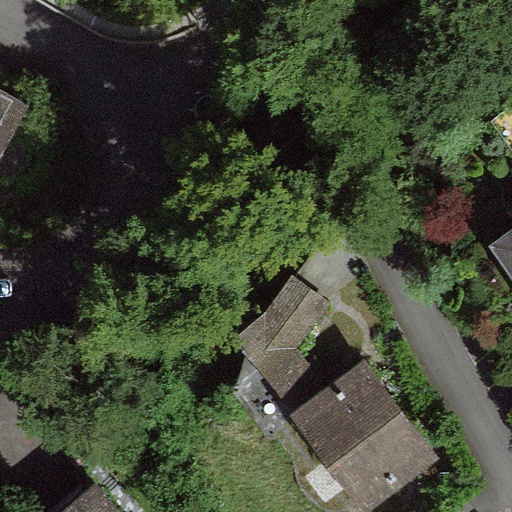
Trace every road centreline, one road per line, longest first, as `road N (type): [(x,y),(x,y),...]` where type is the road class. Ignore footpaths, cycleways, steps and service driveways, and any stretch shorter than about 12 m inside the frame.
road 1 (residential): [(395,0),(375,51),(370,177),(404,272),(511,466)]
road 2 (residential): [(0,295),(45,287),(101,239),(126,190),(118,98)]
road 3 (residential): [(118,98),(234,34),(273,0)]
road 4 (residential): [(118,98),(64,49),(0,12)]
